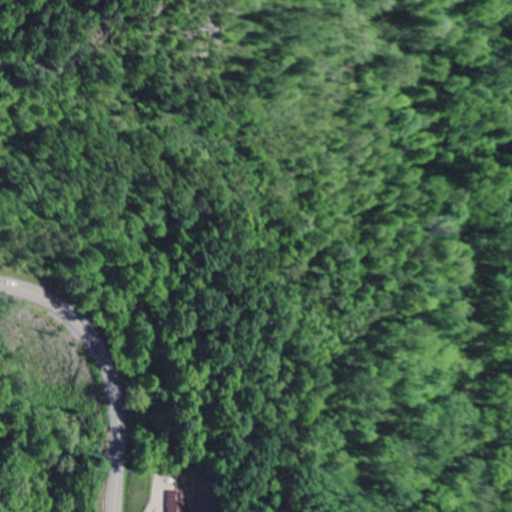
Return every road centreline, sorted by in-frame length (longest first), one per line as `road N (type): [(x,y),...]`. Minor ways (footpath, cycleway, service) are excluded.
road 1 (residential): [(383,511),(433,448),(431,378),(455,271),(448,241),(374,145),(360,103),(357,67),(373,0)]
road 2 (secondary): [(0,284),(54,303),(103,357),(119,415),(116,511)]
